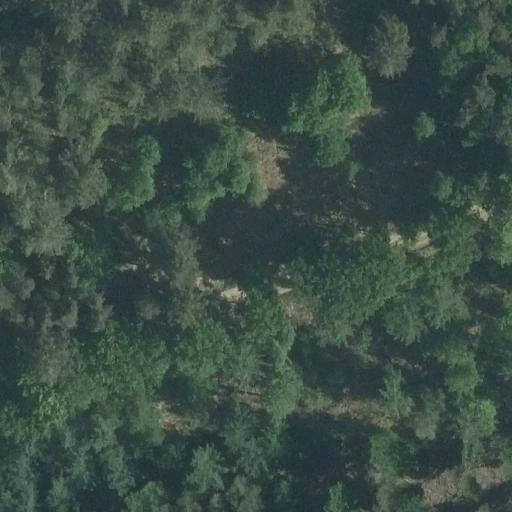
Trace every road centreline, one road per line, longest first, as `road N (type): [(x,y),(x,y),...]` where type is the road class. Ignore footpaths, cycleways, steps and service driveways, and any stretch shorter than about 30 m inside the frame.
road 1 (track): [(477,221),(109,349),(0,408)]
road 2 (track): [(409,0),(477,221)]
